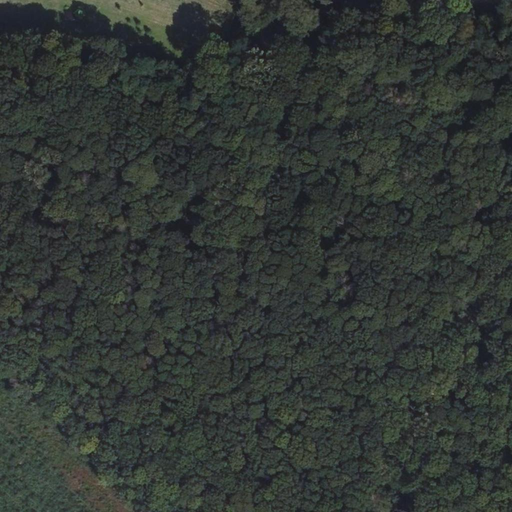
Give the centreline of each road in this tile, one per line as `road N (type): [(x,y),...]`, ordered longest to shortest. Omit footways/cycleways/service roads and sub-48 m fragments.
road 1 (track): [(511,217),(140,102)]
road 2 (track): [(511,266),(366,511)]
